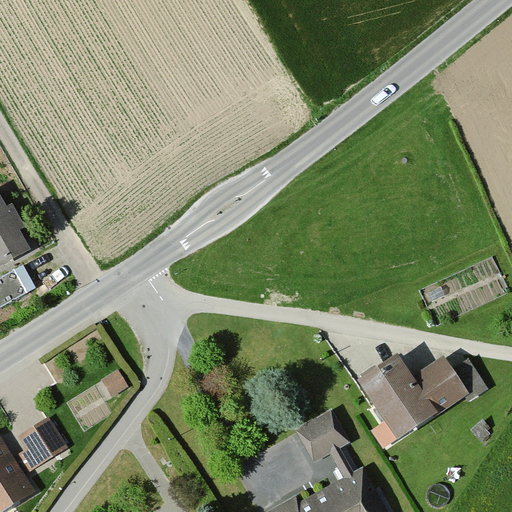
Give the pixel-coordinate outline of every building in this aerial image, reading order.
[(2,186),(0,187),(0,267),(37,247),(2,186)] [(15,268),(0,276),(0,307),(28,292),(15,268)] [(403,383),(386,356),(347,380),(388,443),(460,397),(438,361),(403,383)] [(289,497),(261,511),(381,511),(359,470),(346,477),(332,449),(342,444),(323,409),(288,428),(307,463),(322,456),(335,482),(295,503),(289,497)] [(0,511),(1,511),(38,490),(27,472),(69,446),(50,415),(18,434),(27,447),(17,453),(0,425),(0,511)]
